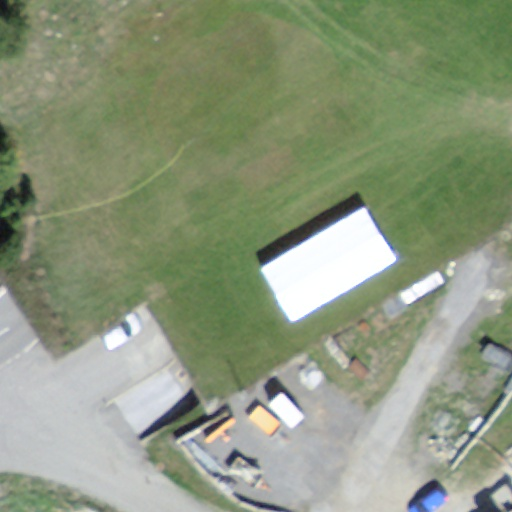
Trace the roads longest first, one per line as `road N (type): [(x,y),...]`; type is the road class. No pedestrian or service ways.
road 1 (tertiary): [(511,16),(0,331)]
road 2 (unclassified): [(173,511),(0,397)]
